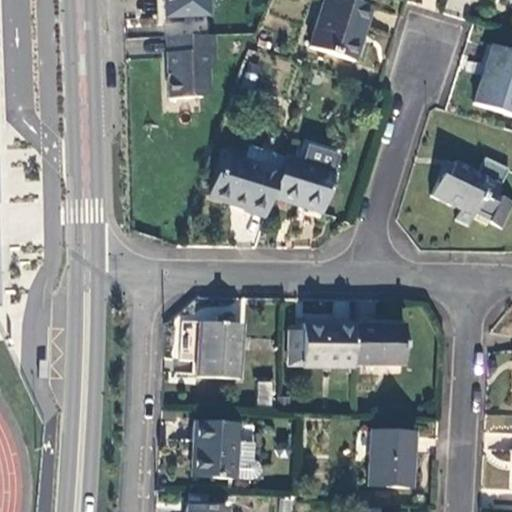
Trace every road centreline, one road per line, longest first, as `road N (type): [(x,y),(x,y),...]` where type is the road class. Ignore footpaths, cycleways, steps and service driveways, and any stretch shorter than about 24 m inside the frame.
road 1 (primary): [(68,0),(76,272)]
road 2 (primary): [(97,272),(90,0)]
road 3 (residential): [(370,276),(372,208),(428,43)]
road 4 (primary): [(76,272),(64,511)]
road 5 (primary): [(87,511),(97,272)]
road 6 (residential): [(138,273),(125,511)]
road 7 (residential): [(138,273),(370,276)]
road 8 (residential): [(468,280),(458,511)]
